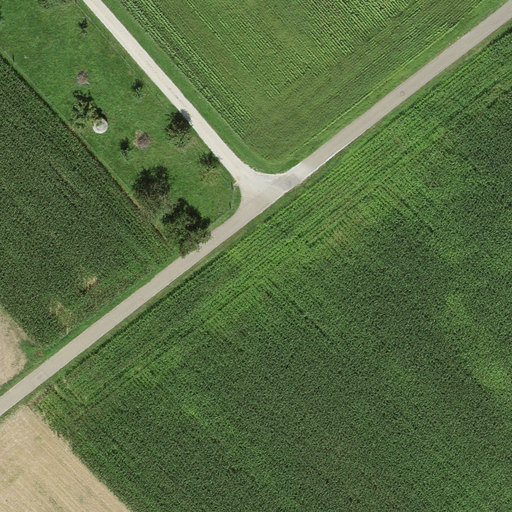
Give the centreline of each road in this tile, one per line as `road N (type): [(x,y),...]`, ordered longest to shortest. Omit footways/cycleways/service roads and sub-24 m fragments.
road 1 (track): [(511,4),(0,404)]
road 2 (track): [(88,0),(261,196)]
